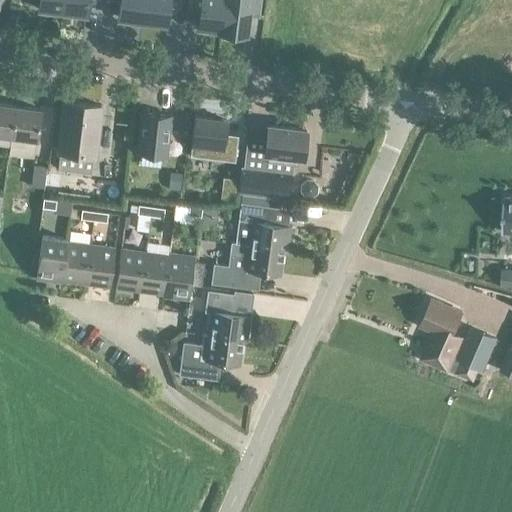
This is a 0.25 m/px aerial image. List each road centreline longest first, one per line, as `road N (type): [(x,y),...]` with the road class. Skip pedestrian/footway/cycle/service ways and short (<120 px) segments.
road 1 (tertiary): [(412,104),(0,50)]
road 2 (unclassified): [(258,450),(412,104)]
road 3 (residential): [(258,450),(168,394),(154,349),(65,306)]
